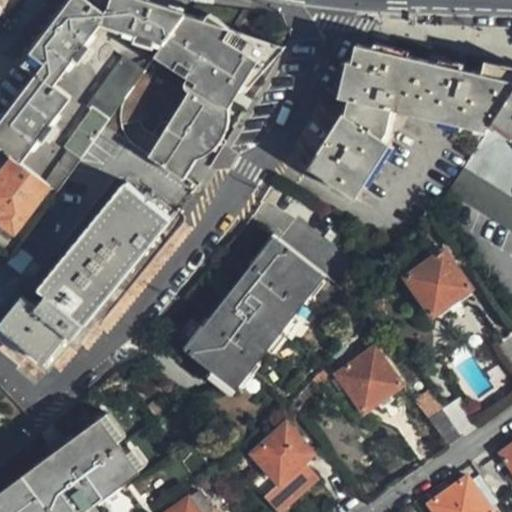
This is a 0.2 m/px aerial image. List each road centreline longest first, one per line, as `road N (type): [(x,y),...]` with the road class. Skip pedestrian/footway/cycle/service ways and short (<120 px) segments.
road 1 (residential): [(42,422),(122,350),(201,251),(345,26),(346,0)]
road 2 (residential): [(511,421),(380,511)]
